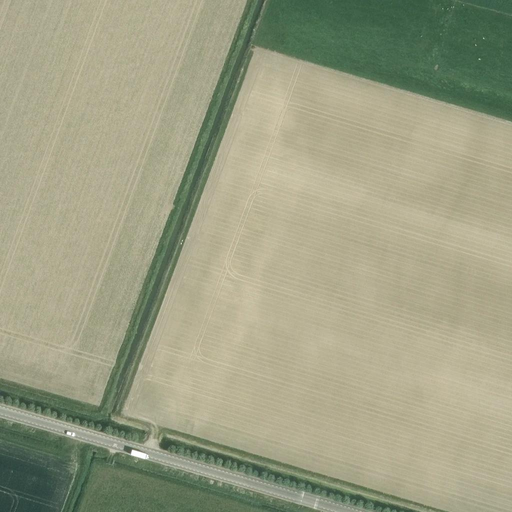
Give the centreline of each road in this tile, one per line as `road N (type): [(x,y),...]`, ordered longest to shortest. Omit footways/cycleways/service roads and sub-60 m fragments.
road 1 (track): [(0,382),(100,407),(249,0)]
road 2 (secondary): [(346,511),(0,410)]
